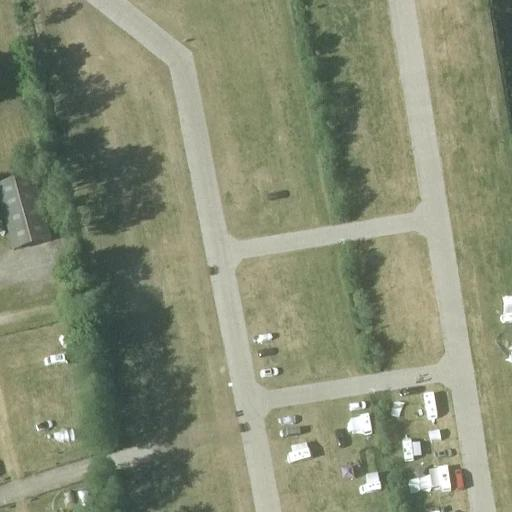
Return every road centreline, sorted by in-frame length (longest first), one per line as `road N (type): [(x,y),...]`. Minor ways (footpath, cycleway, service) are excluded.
road 1 (track): [(100,0),(145,45),(230,172),(284,381),(307,511)]
road 2 (track): [(480,511),(400,0)]
road 3 (unknown): [(182,99),(165,267),(196,511)]
